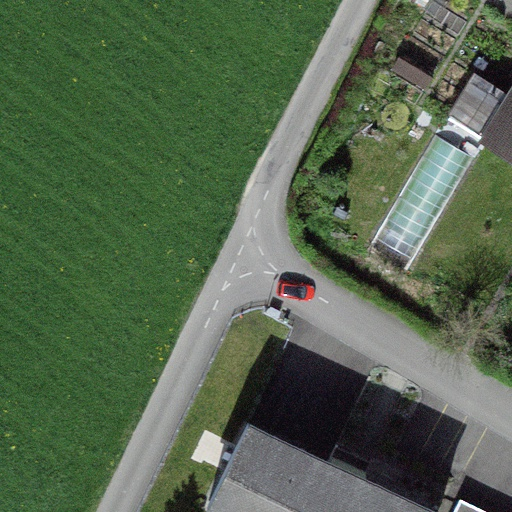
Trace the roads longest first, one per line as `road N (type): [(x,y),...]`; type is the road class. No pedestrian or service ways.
road 1 (residential): [(511,416),(241,258)]
road 2 (residential): [(241,258),(358,0)]
road 3 (residential): [(118,511),(241,258)]
